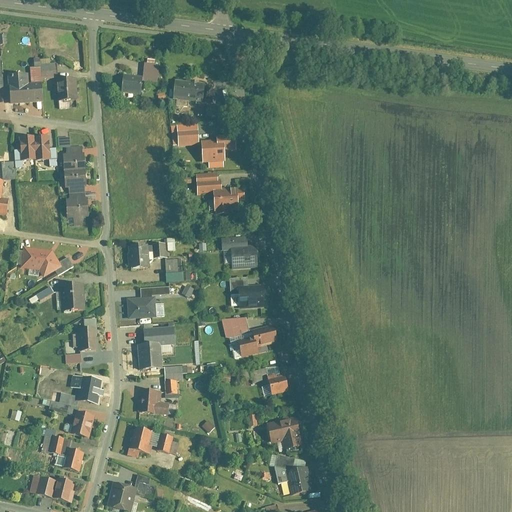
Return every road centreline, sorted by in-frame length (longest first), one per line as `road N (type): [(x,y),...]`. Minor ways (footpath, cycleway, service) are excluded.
road 1 (unclassified): [(222,27),(298,302),(342,511)]
road 2 (secondary): [(222,27),(511,69)]
road 3 (residential): [(107,244),(116,407),(87,511)]
road 4 (secondary): [(94,11),(222,27)]
